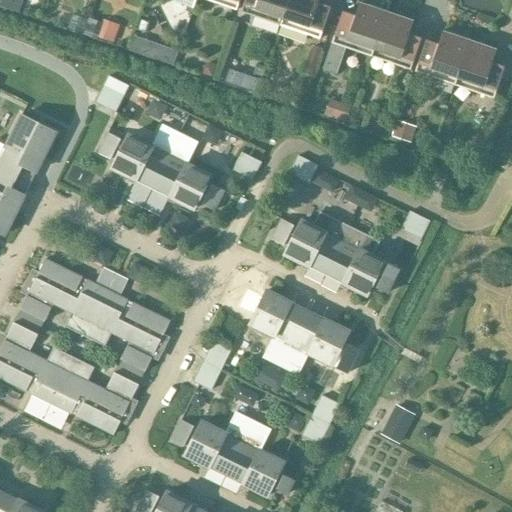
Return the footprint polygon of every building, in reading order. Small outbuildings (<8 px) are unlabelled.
[(1,0),(0,4),(0,6),(18,12),(21,0),(1,0)] [(191,11),(194,0),(167,0),(168,1),(170,3),(173,4),(191,11)] [(197,0),(234,13),(238,0),(197,0)] [(278,28),(287,0),(243,0),(238,14),(278,28)] [(317,0),(287,0),(278,28),(317,41),(328,9),(316,5),(317,0)] [(369,58),(384,13),(357,4),(353,17),(340,13),(321,68),(335,73),(342,49),(369,58)] [(411,22),(384,13),(369,58),(408,72),(419,39),(406,35),(411,22)] [(113,41),(119,24),(103,18),(97,35),(113,41)] [(452,86),(467,41),(440,32),(436,45),(423,41),(412,73),(452,86)] [(133,37),(129,51),(149,58),(154,45),(133,37)] [(494,50),(467,41),(452,86),(491,100),(502,68),(489,63),(494,50)] [(311,75),(320,48),(310,44),(301,71),(311,75)] [(203,67),(201,73),(212,77),(215,66),(209,64),(203,67)] [(229,69),(224,83),(256,93),(260,80),(229,69)] [(104,85),(96,103),(115,112),(124,95),(104,85)] [(343,121),(348,105),(328,98),(322,114),(343,121)] [(1,144),(0,145),(0,168),(30,184),(56,133),(21,116),(6,146),(1,144)] [(396,123),(391,137),(410,143),(414,129),(396,123)] [(153,189),(177,141),(159,132),(152,146),(129,134),(124,143),(120,141),(121,139),(108,133),(98,153),(111,160),(112,158),(116,160),(112,169),(153,189)] [(187,163),(190,157),(194,149),(177,141),(153,189),(194,210),(198,201),(202,203),(201,205),(214,211),(225,190),(212,184),(211,185),(207,183),(211,175),(187,163)] [(232,170),(252,180),(260,163),(241,153),(232,170)] [(298,156),(289,174),(309,183),(318,166),(298,156)] [(30,184),(0,168),(0,232),(5,235),(30,184)] [(410,212),(401,229),(421,239),(430,222),(410,212)] [(326,275),(349,227),(332,219),(320,213),(313,227),(302,221),(297,229),(293,227),(294,226),(281,219),(271,239),(284,246),(285,244),(289,246),(285,255),(326,275)] [(373,256),(380,242),(367,236),(349,227),(326,275),(367,296),(372,284),(377,286),(376,288),(388,293),(394,279),(399,269),(388,263),(388,264),(383,262),(384,261),(373,256)] [(128,301),(87,280),(86,283),(81,281),(82,278),(45,259),(38,273),(33,270),(24,289),(29,292),(20,310),(21,310),(14,323),(5,340),(0,338),(0,378),(26,391),(28,388),(32,391),(31,394),(71,414),(73,411),(78,413),(76,416),(114,435),(120,421),(126,424),(135,405),(130,403),(139,385),(138,384),(144,371),(145,372),(154,354),(159,357),(169,337),(163,335),(170,322),(133,303),(131,306),(126,303),(128,301)] [(266,351),(284,359),(308,311),(267,291),(250,325),(273,337),(266,351)] [(343,343),(349,332),(308,311),(284,359),(301,368),(308,354),(332,366),(338,355),(342,357),(341,358),(353,364),(360,350),(348,344),(348,345),(343,343)] [(213,342),(203,362),(221,370),(231,351),(213,342)] [(211,390),(221,370),(203,362),(194,382),(211,390)] [(266,369),(262,382),(278,387),(282,374),(266,369)] [(339,405),(322,396),(312,416),(329,425),(339,405)] [(397,407),(383,434),(399,443),(413,415),(397,407)] [(319,445),(329,425),(312,416),(302,436),(319,445)] [(185,456),(226,476),(250,428),(232,419),(225,433),(202,421),(198,430),(193,428),(194,426),(181,420),(171,440),(184,447),(185,445),(189,447),(185,456)] [(260,450),(267,436),(250,428),(226,476),(267,497),(272,485),(277,487),(276,488),(288,494),(294,480),(283,475),(283,476),(278,474),(284,462),(260,450)] [(405,466),(419,473),(423,466),(409,459),(405,466)] [(207,511),(167,492),(163,500),(158,498),(159,497),(146,490),(136,510),(139,511),(207,511)] [(43,511),(44,511),(3,491),(0,496),(0,511),(43,511)]
